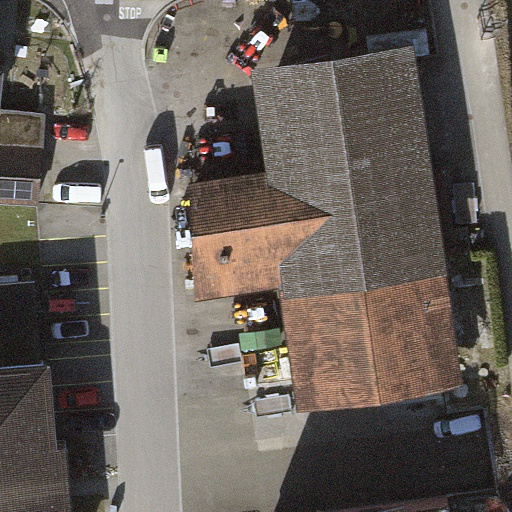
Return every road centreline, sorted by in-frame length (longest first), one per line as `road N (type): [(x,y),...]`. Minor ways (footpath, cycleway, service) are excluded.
road 1 (residential): [(108,0),(143,241),(152,511)]
road 2 (track): [(464,0),(483,66),(511,268)]
